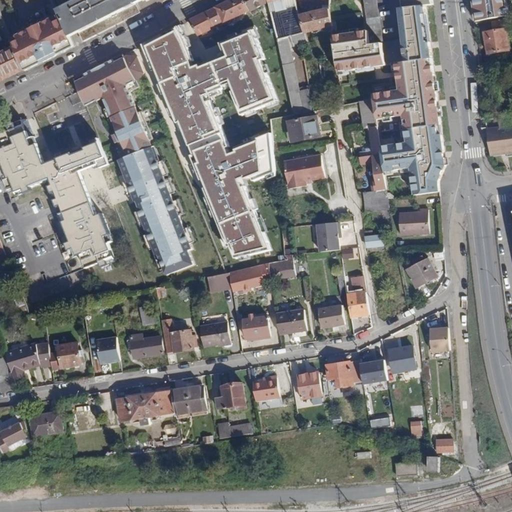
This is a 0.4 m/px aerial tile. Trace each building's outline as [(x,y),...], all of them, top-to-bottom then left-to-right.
[(75,0),(67,5),(80,31),(84,40),(140,12),(136,3),(134,0),(142,0),(75,0)] [(224,22),(250,10),(245,0),(228,0),(217,6),(224,22)] [(268,0),(245,0),(250,10),(268,0)] [(268,0),(275,27),(282,59),(290,96),(294,113),(295,114),(313,111),(312,105),(309,89),(300,91),(288,37),(293,35),(294,43),(302,42),(306,40),(304,33),(300,15),(295,0),(268,0)] [(323,0),(322,10),(300,15),(304,33),(333,26),(327,0),(323,0)] [(327,0),(333,26),(334,39),(344,38),(341,23),(347,21),(346,12),(342,12),(341,3),(341,0),(327,0)] [(382,42),(375,0),(364,0),(372,44),(382,42)] [(402,0),(404,9),(420,6),(433,4),(432,0),(402,0)] [(474,0),(477,21),(511,15),(511,13),(510,0),(474,0)] [(80,31),(67,5),(58,9),(60,13),(66,26),(69,33),(71,36),(80,31)] [(216,26),(224,22),(217,6),(209,11),(216,26)] [(446,164),(420,6),(404,9),(397,10),(406,62),(394,64),(397,88),(373,92),(374,99),(375,104),(378,125),(402,121),(405,142),(381,146),(382,153),(386,177),(407,174),(411,198),(440,193),(438,181),(446,164)] [(198,35),(216,26),(209,11),(190,21),(198,35)] [(10,36),(0,13),(0,34),(2,39),(10,36)] [(60,13),(11,37),(25,69),(75,45),(66,26),(60,13)] [(493,22),(493,28),(506,26),(505,20),(493,22)] [(179,24),(140,44),(157,84),(153,86),(226,273),(230,272),(277,261),(246,188),(275,174),(270,134),(227,147),(206,95),(230,86),(240,113),(279,101),(250,27),(216,41),(220,54),(193,63),(179,24)] [(510,51),(506,26),(493,28),(494,32),(486,33),(490,54),(510,51)] [(0,54),(0,79),(25,67),(15,47),(0,54)] [(122,140),(129,156),(153,147),(151,140),(154,139),(142,111),(139,112),(131,92),(140,87),(136,78),(145,74),(138,57),(128,56),(125,57),(124,55),(75,80),(80,92),(86,107),(104,98),(119,133),(113,135),(116,143),(122,140)] [(374,99),(361,102),(365,127),(370,127),(373,147),(367,148),(367,151),(361,151),(361,156),(382,153),(381,146),(378,125),(375,104),(374,99)] [(327,102),(312,105),(313,111),(328,109),(327,102)] [(511,113),(510,114),(509,115),(499,116),(500,127),(488,129),(491,157),(505,155),(506,157),(507,157),(508,157),(509,157),(510,157),(511,157),(511,113)] [(321,136),(317,117),(290,122),(293,141),(321,136)] [(33,145),(23,119),(0,130),(0,165),(9,189),(15,187),(17,191),(45,180),(44,177),(50,174),(51,178),(64,211),(91,199),(83,177),(76,179),(74,173),(80,170),(73,153),(45,164),(40,166),(34,152),(40,150),(37,143),(33,145)] [(100,167),(109,164),(100,142),(86,148),(93,166),(99,163),(100,167)] [(129,156),(118,161),(163,277),(192,266),(187,252),(193,249),(153,147),(129,156)] [(73,153),(80,170),(93,166),(86,148),(73,153)] [(34,152),(40,166),(45,164),(40,150),(34,152)] [(315,154),(315,156),(322,155),(326,177),(326,180),(329,179),(324,152),(315,154)] [(382,153),(361,156),(362,162),(369,161),(369,163),(376,162),(378,181),(373,182),(374,192),(387,190),(382,153)] [(312,180),(326,177),(322,155),(315,156),(286,162),(290,189),(308,186),(307,183),(307,181),(312,180)] [(83,177),(80,170),(74,173),(76,179),(83,177)] [(365,211),(371,211),(390,209),(387,190),(374,192),(364,193),(365,211)] [(68,220),(86,213),(95,209),(91,199),(64,211),(68,220)] [(95,209),(86,213),(88,219),(98,215),(95,209)] [(390,209),(371,211),(372,219),(391,217),(390,209)] [(430,233),(429,210),(421,210),(421,213),(401,213),(402,234),(430,233)] [(88,219),(86,213),(68,220),(70,227),(66,228),(72,240),(67,243),(70,250),(75,248),(77,255),(81,253),(87,267),(100,262),(102,267),(107,264),(105,259),(114,256),(106,235),(103,229),(108,227),(102,213),(98,215),(88,219)] [(331,214),(315,215),(316,224),(332,222),(331,214)] [(321,252),(341,250),(339,238),(339,231),(341,231),(340,222),(318,225),(321,252)] [(373,237),(372,231),(365,232),(367,247),(384,246),(383,236),(373,237)] [(343,260),(354,259),(352,248),(342,249),(343,260)] [(277,261),(270,263),(272,279),(296,275),(293,255),(285,255),(285,259),(277,261)] [(114,256),(105,259),(107,264),(116,261),(114,256)] [(438,276),(430,259),(409,270),(418,287),(438,276)] [(273,282),(272,279),(270,263),(245,269),(230,272),(233,288),(233,292),(243,290),(243,292),(252,290),(252,287),(273,282)] [(348,293),(344,271),(337,272),(341,294),(348,293)] [(211,292),(233,288),(230,272),(226,273),(214,276),(209,277),(211,292)] [(371,313),(367,292),(365,292),(364,288),(366,287),(364,275),(354,277),(356,293),(348,295),(351,317),(371,313)] [(13,291),(21,311),(28,308),(20,288),(13,291)] [(85,312),(83,302),(72,304),(74,311),(74,315),(85,312)] [(62,313),(74,311),(72,304),(61,307),(62,313)] [(346,324),(343,306),(320,309),(322,327),(346,324)] [(150,316),(148,307),(142,308),(144,324),(155,322),(154,315),(150,316)] [(308,330),(305,310),(277,314),(280,334),(308,330)] [(271,335),(268,317),(251,319),(245,320),(248,339),(271,335)] [(173,332),(171,320),(162,321),(167,353),(194,348),(194,343),(200,342),(199,331),(193,332),(192,330),(173,332)] [(231,342),(228,323),(201,327),(204,347),(231,342)] [(451,350),(449,328),(432,329),(433,350),(451,350)] [(143,339),(142,334),(132,336),(133,339),(134,348),(136,358),(165,353),(162,337),(143,339)] [(50,353),(52,365),(53,368),(81,365),(78,343),(71,343),(70,337),(58,338),(60,352),(50,353)] [(98,364),(118,364),(118,338),(97,338),(98,364)] [(52,365),(50,353),(49,342),(36,344),(8,352),(16,379),(26,377),(24,371),(41,365),(41,367),(52,365)] [(416,369),(413,346),(391,350),(394,372),(416,369)] [(323,363),(322,357),(300,360),(301,366),(323,363)] [(15,388),(6,358),(0,359),(0,383),(3,392),(15,388)] [(364,381),(360,360),(328,366),(330,379),(338,378),(339,386),(355,384),(355,382),(364,381)] [(302,399),(323,396),(319,372),(298,376),(302,399)] [(281,398),(278,378),(263,380),(253,381),(256,402),(281,398)] [(247,407),(243,384),(224,387),(226,397),(218,398),(220,409),(238,406),(239,408),(247,407)] [(203,386),(188,389),(192,412),(208,409),(205,386),(203,386)] [(127,399),(174,391),(173,388),(127,396),(127,399)] [(177,414),(192,412),(188,389),(174,391),(177,411),(177,414)] [(177,411),(174,391),(127,399),(119,400),(123,420),(142,417),(152,415),(177,411)] [(63,430),(60,412),(31,416),(34,436),(63,430)] [(372,427),(390,424),(390,418),(371,421),(372,427)] [(230,426),(229,421),(218,423),(221,438),(253,433),(251,423),(230,426)] [(411,437),(422,436),(421,422),(410,423),(411,437)] [(25,423),(22,425),(28,439),(30,438),(25,423)] [(28,439),(22,425),(2,433),(4,437),(0,438),(0,447),(2,453),(9,450),(8,447),(28,439)] [(173,446),(172,439),(157,441),(158,449),(173,446)] [(454,440),(436,440),(437,454),(454,453),(454,440)] [(439,470),(439,458),(431,458),(431,470),(439,470)] [(417,474),(417,464),(398,465),(399,475),(417,474)]
